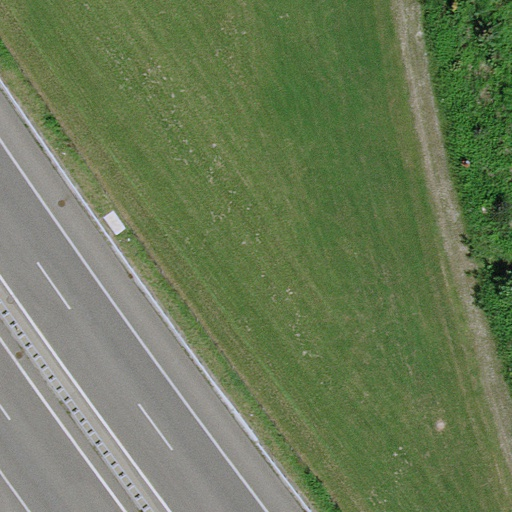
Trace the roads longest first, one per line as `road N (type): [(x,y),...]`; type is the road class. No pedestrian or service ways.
road 1 (motorway): [(230,511),(0,201)]
road 2 (motorway): [(0,413),(70,511)]
